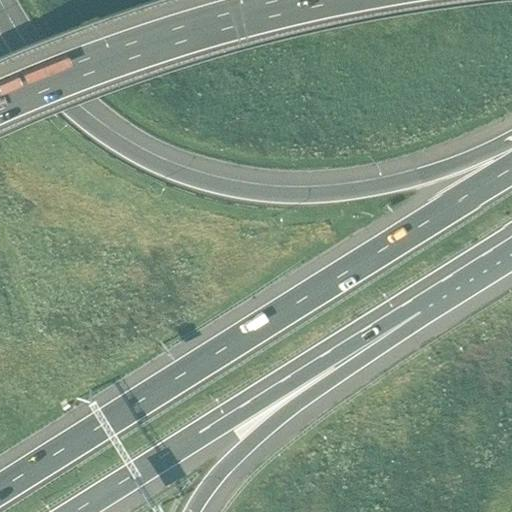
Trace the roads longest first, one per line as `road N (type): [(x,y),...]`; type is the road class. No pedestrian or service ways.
road 1 (motorway): [(511,174),(0,494)]
road 2 (motorway): [(511,161),(380,198),(246,205),(172,183),(112,152),(65,112),(0,20)]
road 3 (motorway): [(81,511),(413,308)]
road 4 (motorway): [(196,511),(223,475),(413,308)]
road 5 (motorway): [(279,0),(192,23),(0,97)]
